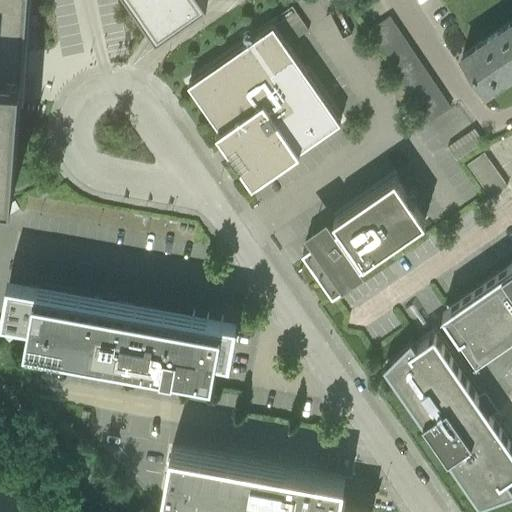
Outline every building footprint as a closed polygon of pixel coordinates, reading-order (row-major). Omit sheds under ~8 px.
[(0,0),(0,186),(14,188),(20,101),(23,102),(23,100),(20,100),(22,78),(25,79),(27,50),(24,50),(27,0),(0,0)] [(133,0),(157,34),(206,0),(133,0)] [(274,17),(291,41),(308,29),(291,5),(274,17)] [(369,29),(376,39),(396,26),(389,16),(369,29)] [(511,19),(461,54),(485,89),(511,71),(511,19)] [(230,144),(245,165),(255,179),(340,120),(273,23),(187,82),(230,144)] [(376,39),(383,49),(403,36),(396,26),(376,39)] [(383,49),(389,59),(409,46),(403,36),(383,49)] [(389,59),(396,69),(416,56),(409,46),(389,59)] [(34,50),(27,50),(25,79),(32,79),(34,50)] [(396,69),(403,79),(423,66),(416,56),(396,69)] [(403,79),(410,90),(430,76),(423,66),(403,79)] [(410,90),(417,100),(437,86),(430,76),(410,90)] [(417,100),(423,110),(443,96),(437,86),(417,100)] [(443,96),(423,110),(430,120),(450,107),(443,96)] [(446,146),(455,160),(483,141),(473,128),(446,146)] [(467,163),(490,197),(507,185),(484,152),(467,163)] [(335,224),(312,240),(302,247),(332,291),(352,277),(348,271),(425,218),(394,175),(333,217),(337,223),(335,224)] [(35,187),(41,197),(52,190),(46,179),(35,187)] [(19,208),(14,200),(0,208),(0,211),(4,217),(19,208)] [(511,261),(448,306),(442,310),(459,336),(465,332),(473,342),(477,348),(478,349),(480,347),(488,342),(511,325),(511,261)] [(0,315),(28,320),(24,342),(162,367),(161,371),(201,378),(202,374),(212,376),(216,355),(230,357),(237,318),(7,276),(0,315)] [(383,364),(385,367),(479,503),(511,491),(511,484),(507,478),(511,474),(511,447),(441,344),(434,349),(427,338),(416,346),(410,337),(383,364)] [(161,496),(190,501),(187,511),(367,511),(368,506),(340,501),(343,481),(344,480),(170,448),(161,496)]
